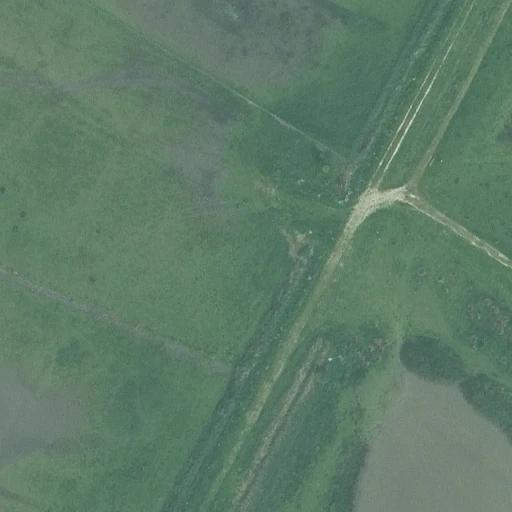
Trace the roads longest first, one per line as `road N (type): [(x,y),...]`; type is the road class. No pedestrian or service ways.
road 1 (track): [(210,511),(366,204)]
road 2 (track): [(366,204),(472,0)]
road 3 (track): [(511,406),(415,328),(333,277)]
